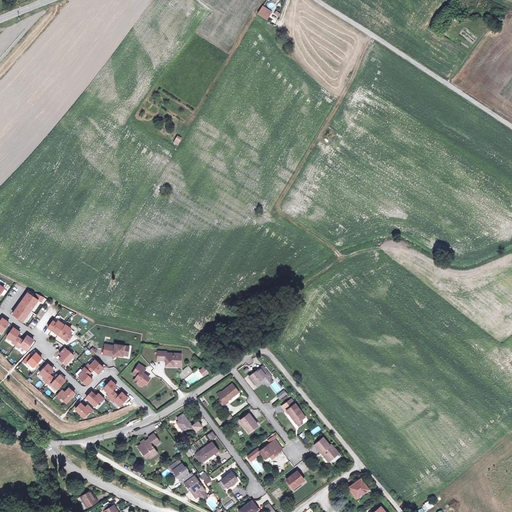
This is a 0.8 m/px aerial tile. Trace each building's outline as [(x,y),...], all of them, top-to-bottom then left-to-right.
[(270,14),(262,8),(258,14),(266,19),(270,14)] [(13,313),(23,320),(38,299),(35,296),(29,291),(13,313)] [(3,301),(0,306),(5,309),(8,304),(3,301)] [(46,301),(36,316),(35,315),(29,326),(35,330),(51,303),(46,301)] [(9,321),(3,316),(0,320),(0,328),(2,331),(9,321)] [(58,333),(65,324),(58,320),(57,322),(53,320),(48,326),(58,333)] [(69,331),(71,328),(65,324),(58,333),(68,340),(72,334),(69,331)] [(20,330),(14,326),(7,335),(14,339),(13,341),(16,343),(21,337),(17,335),(20,330)] [(34,339),(28,334),(24,340),(21,337),(16,343),(16,344),(19,346),(21,345),(27,349),(34,339)] [(115,345),(105,344),(105,347),(108,348),(106,354),(113,355),(114,354),(122,356),(123,355),(123,353),(128,354),(129,346),(115,344),(115,345)] [(59,358),(65,363),(73,354),(68,349),(65,347),(60,352),(62,355),(59,358)] [(166,351),(157,351),(157,360),(165,360),(165,365),(173,366),(173,363),(180,363),(181,353),(166,352),(166,351)] [(41,357),(36,352),(32,356),(29,353),(23,359),(26,362),(27,361),(33,366),(41,357)] [(82,364),(87,359),(83,354),(77,359),(82,364)] [(98,373),(103,367),(95,359),(90,365),(88,363),(85,366),(91,372),(93,369),(98,373)] [(53,368),(48,363),(39,372),(45,377),(43,378),(47,381),(52,376),(49,372),(53,368)] [(145,369),(138,364),(132,373),(136,377),(133,381),(138,384),(139,383),(141,383),(144,384),(148,378),(143,374),(143,373),(145,369)] [(87,384),(92,379),(88,375),(91,372),(85,366),(82,369),(83,371),(78,376),(87,384)] [(255,372),(249,377),(255,384),(257,387),(264,382),(267,386),(273,381),(270,378),(271,377),(263,366),(257,370),(256,369),(254,370),(255,372)] [(65,379),(59,374),(55,378),(52,376),(47,381),(50,384),(51,383),(56,388),(65,379)] [(117,386),(110,380),(103,388),(104,389),(108,393),(106,395),(110,399),(115,394),(112,391),(117,386)] [(220,392),(217,395),(220,399),(224,404),(224,405),(228,402),(227,401),(238,393),(232,384),(221,393),(220,392)] [(74,392),(68,387),(64,391),(61,389),(56,394),(59,397),(60,396),(66,401),(74,392)] [(91,391),(85,397),(94,405),(99,400),(100,401),(104,398),(98,392),(95,395),(91,391)] [(129,398),(122,391),(118,396),(115,394),(110,399),(114,402),(115,401),(121,407),(126,401),(129,398)] [(305,417),(291,399),(281,406),(286,412),(287,411),(296,424),(297,423),(301,420),(305,417)] [(80,402),(75,408),(83,416),(88,411),(90,412),(93,409),(87,403),(84,407),(80,402)] [(185,416),(183,413),(177,418),(179,421),(176,422),(185,434),(194,428),(196,431),(202,426),(198,421),(192,426),(185,417),(185,416)] [(248,414),(239,421),(248,432),(257,425),(248,414)] [(216,437),(212,432),(206,436),(211,442),(216,437)] [(149,439),(147,440),(148,441),(146,442),(145,440),(141,443),(142,444),(138,447),(141,451),(143,450),(146,454),(147,454),(151,459),(158,454),(153,447),(160,442),(154,434),(148,438),(149,439)] [(329,446),(323,438),(314,445),(321,453),(322,452),(330,461),(338,455),(331,445),(329,446)] [(282,449),(275,440),(260,451),(259,451),(260,452),(265,459),(269,456),(273,453),(274,455),(278,452),(280,450),(282,449)] [(218,450),(212,442),(195,455),(201,463),(218,450)] [(322,452),(321,453),(328,463),(330,461),(322,452)] [(179,460),(170,467),(181,481),(182,480),(184,482),(193,475),(191,473),(189,475),(179,460)] [(297,471),(286,480),(293,489),(304,480),(297,471)] [(232,472),(222,480),(227,488),(237,480),(232,472)] [(194,477),(193,475),(184,482),(185,483),(186,483),(193,493),(192,493),(196,499),(199,496),(204,493),(205,492),(194,477)] [(207,475),(202,478),(206,483),(210,480),(207,475)] [(361,480),(349,488),(356,498),(368,490),(361,480)] [(90,491),(81,497),(87,508),(98,502),(96,498),(95,499),(93,495),(90,491)] [(227,509),(235,504),(232,499),(224,505),(227,509)] [(430,500),(422,504),(426,511),(433,507),(430,500)] [(252,501),(239,511),(254,511),(258,510),(252,501)] [(117,511),(113,505),(112,506),(110,503),(103,507),(105,510),(104,511),(117,511)]
